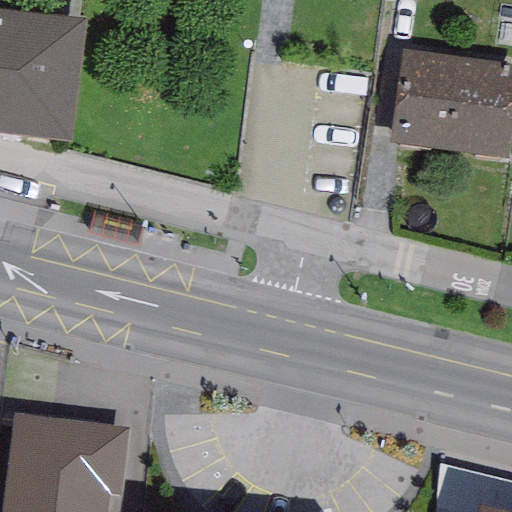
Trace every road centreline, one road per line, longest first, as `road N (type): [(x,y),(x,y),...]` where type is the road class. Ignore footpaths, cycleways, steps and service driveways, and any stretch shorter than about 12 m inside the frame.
road 1 (secondary): [(511,397),(0,268)]
road 2 (residential): [(0,161),(511,288)]
